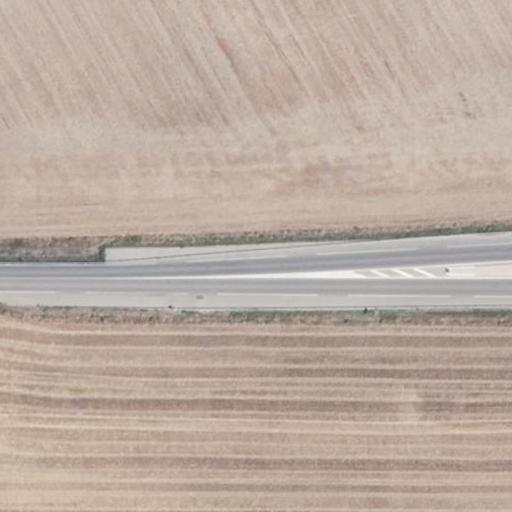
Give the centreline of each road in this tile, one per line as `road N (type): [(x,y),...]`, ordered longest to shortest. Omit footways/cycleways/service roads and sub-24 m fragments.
road 1 (tertiary): [(0,274),(350,273)]
road 2 (tertiary): [(511,257),(350,273)]
road 3 (tertiary): [(350,273),(511,279)]
